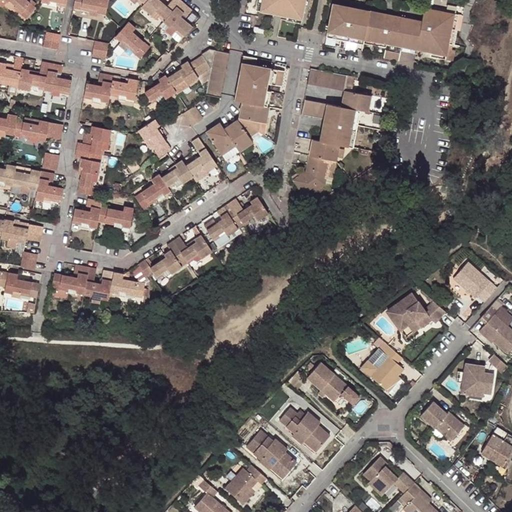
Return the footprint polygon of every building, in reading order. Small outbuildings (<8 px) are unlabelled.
[(5,0),(0,0),(0,5),(2,7),(6,4),(11,9),(13,6),(15,4),(10,0),(9,0),(8,2),(5,0)] [(5,0),(8,2),(9,0),(10,0),(15,4),(13,6),(26,18),(35,8),(25,0),(5,0)] [(106,14),(108,0),(74,0),(73,8),(90,11),(91,8),(98,10),(98,13),(106,14)] [(146,0),(142,5),(171,12),(181,1),(180,0),(171,0),(167,6),(160,0),(146,0)] [(261,0),(260,10),(286,15),(285,20),(300,23),(304,0),(261,0)] [(193,26),(184,19),(181,16),(184,13),(187,16),(192,10),(181,1),(171,12),(163,21),(170,27),(172,24),(177,29),(176,31),(183,37),(193,26)] [(369,10),(332,3),(326,37),(363,44),(363,43),(364,39),(369,10)] [(142,5),(142,6),(151,14),(155,10),(161,15),(159,17),(163,21),(171,12),(142,5)] [(422,20),(369,10),(364,39),(386,43),(385,47),(383,57),(398,60),(400,50),(401,46),(416,49),(431,52),(430,56),(445,59),(447,48),(451,49),(452,45),(448,44),(454,13),(424,8),(422,20)] [(155,10),(151,14),(157,19),(159,17),(161,15),(155,10)] [(462,15),(454,13),(448,44),(452,45),(454,45),(457,30),(459,31),(462,15)] [(127,22),(122,29),(115,36),(121,42),(123,39),(129,44),(127,47),(140,58),(150,47),(132,32),(135,29),(127,22)] [(172,24),(170,27),(168,29),(174,34),(176,31),(177,29),(172,24)] [(60,34),(46,31),(45,38),(59,41),(60,34)] [(44,46),(57,49),(59,41),(45,38),(44,46)] [(119,44),(124,49),(127,47),(129,44),(123,39),(121,42),(119,44)] [(386,43),(364,39),(363,43),(385,47),(386,43)] [(109,43),(95,41),(93,48),(107,51),(109,43)] [(93,48),(92,56),(106,58),(107,51),(93,48)] [(447,48),(445,59),(453,61),(455,50),(451,49),(447,48)] [(210,67),(211,67),(211,65),(213,58),(214,50),(209,49),(202,54),(202,55),(210,67)] [(213,58),(227,60),(229,53),(214,50),(213,58)] [(196,59),(204,71),(210,67),(202,55),(196,59)] [(255,66),(256,58),(243,55),(242,63),(255,66)] [(14,61),(13,66),(13,70),(5,69),(6,65),(0,63),(0,82),(1,83),(2,80),(9,81),(9,84),(18,86),(22,68),(24,58),(15,56),(14,61)] [(211,65),(226,68),(227,60),(213,58),(211,65)] [(30,70),(22,68),(18,86),(18,88),(30,90),(31,84),(39,85),(38,88),(44,89),(49,63),(42,61),(41,66),(39,75),(30,73),(30,70)] [(183,68),(167,78),(174,89),(176,92),(177,93),(188,85),(188,84),(198,77),(197,75),(189,63),(188,61),(181,65),(183,68)] [(63,66),(49,63),(44,89),(52,91),(53,88),(60,89),(59,92),(69,94),(72,80),(57,77),(57,73),(61,73),(63,66)] [(235,100),(242,101),(263,106),(266,90),(267,84),(281,86),(284,71),(255,66),(242,63),(235,100)] [(226,68),(211,65),(211,67),(210,73),(224,75),(226,68)] [(314,85),(317,70),(310,68),(307,84),(314,85)] [(317,70),(314,85),(322,87),(325,71),(317,70)] [(329,88),(332,73),(325,71),(322,87),(329,88)] [(100,100),(108,102),(110,94),(113,80),(114,76),(100,73),(98,81),(103,82),(102,86),(87,83),(84,97),(93,99),(94,96),(101,98),(100,100)] [(209,80),(223,83),(224,75),(210,73),(209,80)] [(332,73),(329,88),(337,90),(339,74),(332,73)] [(337,90),(344,91),(344,90),(347,76),(339,74),(337,90)] [(165,99),(176,92),(174,89),(167,78),(165,75),(159,80),(160,83),(145,93),(152,103),(157,100),(156,98),(162,94),(165,99)] [(128,83),(113,80),(110,94),(119,96),(120,93),(127,95),(126,98),(135,99),(138,81),(129,79),(128,83)] [(207,87),(221,90),(223,83),(209,80),(207,87)] [(207,87),(206,95),(220,98),(221,90),(207,87)] [(344,91),(341,107),(355,109),(360,110),(368,112),(371,96),(344,90),(344,91)] [(157,100),(159,103),(165,99),(162,94),(156,98),(157,100)] [(304,99),(301,114),(308,116),(311,101),(304,99)] [(266,123),(269,107),(267,106),(263,106),(242,101),(239,117),(266,123)] [(316,117),(319,102),(311,101),(308,116),(316,117)] [(319,102),(316,117),(324,119),(327,104),(319,102)] [(319,141),(339,145),(348,146),(352,124),(355,109),(341,107),(327,104),(324,119),(319,141)] [(188,110),(183,114),(187,120),(199,112),(195,106),(188,110)] [(192,126),(203,119),(201,116),(199,112),(187,120),(192,126)] [(5,132),(13,134),(16,119),(17,115),(13,114),(7,113),(6,117),(0,115),(0,128),(6,130),(5,132)] [(264,135),(266,123),(239,117),(239,119),(258,132),(264,135)] [(39,123),(16,119),(13,134),(30,137),(30,134),(37,136),(37,138),(45,140),(46,137),(48,129),(61,132),(63,124),(39,120),(39,123)] [(159,157),(167,152),(171,149),(157,127),(159,126),(154,119),(138,130),(145,141),(150,137),(154,143),(152,145),(156,150),(155,150),(159,157)] [(224,128),(235,145),(240,151),(253,142),(250,138),(238,119),(224,128)] [(258,132),(239,119),(238,119),(250,138),(258,132)] [(215,145),(222,124),(220,122),(206,131),(215,145)] [(224,128),(222,124),(215,145),(222,154),(235,145),(224,128)] [(352,124),(348,146),(353,147),(357,125),(352,124)] [(91,144),(83,142),(78,142),(77,149),(102,154),(103,154),(104,148),(101,147),(103,140),(108,141),(111,129),(103,128),(92,125),(91,131),(94,132),(91,144)] [(46,137),(60,139),(61,132),(48,129),(46,137)] [(94,132),(91,131),(86,130),(83,142),(91,144),(94,132)] [(150,137),(145,141),(149,147),(152,145),(154,143),(150,137)] [(206,172),(217,165),(198,137),(192,141),(197,150),(201,155),(186,166),(193,176),(198,173),(197,171),(203,167),(206,172)] [(312,139),(309,155),(330,159),(336,161),(339,145),(319,141),(312,139)] [(103,182),(97,181),(91,180),(92,173),(98,174),(102,154),(77,149),(75,157),(81,158),(80,165),(83,166),(80,184),(93,187),(94,187),(102,188),(103,182)] [(58,162),(60,155),(45,152),(44,160),(58,162)] [(305,197),(325,184),(325,183),(331,184),(336,161),(330,159),(309,155),(306,170),(293,179),(305,197)] [(42,167),(57,170),(58,162),(44,160),(42,167)] [(178,167),(162,178),(169,188),(174,185),(174,184),(173,182),(179,178),(182,183),(193,176),(186,166),(182,160),(176,164),(178,167)] [(15,169),(16,165),(11,164),(6,164),(6,167),(0,165),(0,178),(4,179),(4,182),(12,184),(15,170),(15,169)] [(198,173),(200,176),(206,172),(203,167),(197,171),(198,173)] [(15,170),(12,184),(21,185),(20,189),(28,190),(28,187),(37,188),(40,176),(41,170),(31,168),(30,172),(15,169),(15,170)] [(41,170),(40,176),(53,179),(55,173),(41,170)] [(163,195),(170,190),(169,188),(162,178),(160,174),(152,180),(154,183),(135,196),(143,208),(157,198),(156,196),(161,193),(163,195)] [(40,176),(37,188),(36,192),(35,197),(43,198),(44,196),(51,197),(50,200),(60,202),(63,188),(48,185),(49,180),(53,181),(53,179),(40,176)] [(176,187),(182,183),(179,178),(173,182),(174,184),(176,187)] [(92,195),(93,188),(80,185),(78,192),(89,194),(92,195)] [(174,185),(169,188),(170,190),(174,196),(179,193),(174,185)] [(159,201),(165,198),(163,195),(161,193),(156,196),(157,198),(159,201)] [(229,203),(244,224),(244,225),(250,221),(248,219),(254,215),(258,220),(268,213),(257,197),(250,201),(252,204),(244,210),(239,202),(236,198),(229,203)] [(97,227),(98,220),(101,206),(102,201),(88,198),(87,206),(91,207),(90,211),(75,208),(72,222),(81,224),(81,221),(89,223),(88,225),(97,227)] [(213,219),(204,225),(214,240),(219,236),(218,234),(224,230),(227,235),(244,224),(229,203),(223,207),(226,212),(220,216),(222,219),(216,223),(213,219)] [(123,210),(101,206),(98,220),(115,223),(116,221),(123,222),(122,225),(129,226),(133,208),(124,206),(123,210)] [(250,221),(252,224),(258,220),(254,215),(248,219),(250,221)] [(13,221),(4,219),(2,233),(1,238),(8,240),(7,246),(16,247),(17,241),(25,243),(26,238),(27,231),(28,228),(13,225),(14,221),(13,221)] [(43,226),(29,223),(29,224),(28,228),(27,231),(41,233),(43,226)] [(192,228),(198,236),(201,234),(195,226),(192,228)] [(221,239),(227,235),(224,230),(218,234),(219,236),(221,239)] [(27,231),(26,238),(40,241),(41,233),(27,231)] [(180,236),(173,240),(181,252),(188,262),(193,259),(195,262),(212,251),(201,234),(198,236),(194,239),(196,242),(187,248),(182,240),(180,236)] [(165,256),(150,267),(153,271),(157,277),(158,278),(163,274),(162,272),(168,268),(171,273),(188,262),(181,252),(173,240),(167,245),(170,250),(164,254),(165,256)] [(36,261),(38,253),(24,250),(22,258),(36,261)] [(21,266),(35,268),(36,261),(22,258),(21,266)] [(139,264),(147,275),(150,273),(153,271),(150,267),(145,259),(139,264)] [(485,301),(498,287),(469,261),(454,277),(475,296),(478,294),(485,301)] [(84,293),(89,266),(76,264),(74,272),(78,273),(77,277),(62,274),(54,272),(52,287),(68,290),(69,287),(76,288),(76,291),(84,293)] [(89,266),(84,293),(84,295),(93,297),(94,294),(101,295),(101,298),(108,300),(109,297),(110,290),(112,281),(103,279),(102,283),(94,282),(96,273),(96,268),(89,266)] [(165,277),(171,273),(168,268),(162,272),(163,274),(165,277)] [(0,285),(6,286),(9,272),(0,270),(0,285)] [(145,282),(127,278),(123,277),(124,273),(114,271),(112,281),(110,290),(118,291),(119,288),(126,290),(126,293),(143,296),(143,294),(145,287),(145,282)] [(9,272),(6,286),(5,291),(13,292),(13,289),(21,291),(20,293),(37,297),(39,284),(17,279),(18,273),(9,272)] [(125,296),(126,293),(126,290),(119,288),(118,291),(110,290),(109,297),(117,299),(118,295),(125,296)] [(448,309),(436,299),(428,307),(416,290),(389,308),(403,328),(411,323),(419,317),(424,325),(434,318),(438,321),(448,309)] [(497,311),(491,306),(480,318),(486,323),(482,327),(495,339),(493,339),(507,352),(511,347),(511,328),(508,326),(495,313),(497,311)] [(495,313),(508,326),(511,321),(511,315),(501,306),(497,311),(495,313)] [(417,330),(424,325),(419,317),(411,323),(417,330)] [(495,339),(482,327),(480,329),(492,341),(493,339),(495,339)] [(403,355),(388,342),(384,347),(390,353),(379,365),(370,356),(362,365),(387,386),(400,372),(406,367),(399,360),(403,355)] [(490,359),(503,371),(510,364),(496,352),(490,359)] [(322,359),(309,375),(335,399),(342,391),(354,402),(362,394),(350,383),(322,359)] [(472,389),(485,391),(492,392),(495,372),(486,371),(479,369),(481,363),(467,361),(465,370),(464,380),(462,391),(471,393),(472,389)] [(403,374),(400,372),(387,386),(390,388),(403,374)] [(439,422),(454,436),(467,422),(455,411),(454,414),(449,410),(435,398),(423,411),(437,424),(439,422)] [(307,435),(304,438),(317,449),(331,432),(319,422),(321,419),(309,409),(304,415),(301,418),(297,414),(299,411),(292,405),(281,417),(296,430),(299,427),(307,435)] [(462,406),(459,409),(471,420),(474,417),(462,406)] [(452,439),(454,436),(439,422),(437,424),(452,439)] [(248,443),(263,457),(265,453),(274,462),(272,465),(284,476),(298,460),(286,449),(288,447),(277,437),(274,439),(262,427),(248,443)] [(296,430),(304,438),(307,435),(299,427),(296,430)] [(511,437),(497,427),(481,451),(503,465),(508,469),(511,463),(511,461),(509,460),(511,456),(511,453),(511,450),(511,437)] [(302,441),(304,438),(296,430),(293,433),(302,441)] [(399,452),(402,449),(392,440),(377,440),(377,444),(390,443),(399,452)] [(265,453),(263,457),(272,465),(274,462),(265,453)] [(395,481),(406,492),(416,481),(406,471),(400,476),(392,469),(389,471),(387,468),(389,466),(387,464),(389,461),(382,454),(364,472),(371,479),(370,481),(376,488),(379,486),(385,492),(395,481)] [(467,462),(473,467),(478,459),(472,455),(467,462)] [(272,465),(263,457),(261,459),(270,467),(272,465)] [(238,483),(249,471),(244,466),(233,479),(238,483)] [(252,474),(249,471),(238,483),(231,491),(249,507),(256,499),(253,496),(264,484),(267,487),(273,481),(258,468),(252,474)] [(203,511),(232,511),(213,495),(218,489),(205,477),(200,483),(207,490),(195,504),(203,511)] [(406,492),(402,495),(409,501),(405,506),(410,511),(441,511),(430,501),(420,491),(423,488),(416,481),(406,492)] [(256,499),(267,487),(264,484),(253,496),(256,499)] [(379,486),(376,488),(382,494),(385,492),(379,486)] [(433,497),(423,488),(420,491),(430,501),(433,497)] [(291,497),(295,500),(301,494),(297,490),(291,497)] [(274,508),(278,511),(284,511),(287,508),(280,502),(274,508)] [(365,511),(356,502),(347,511),(365,511)]
